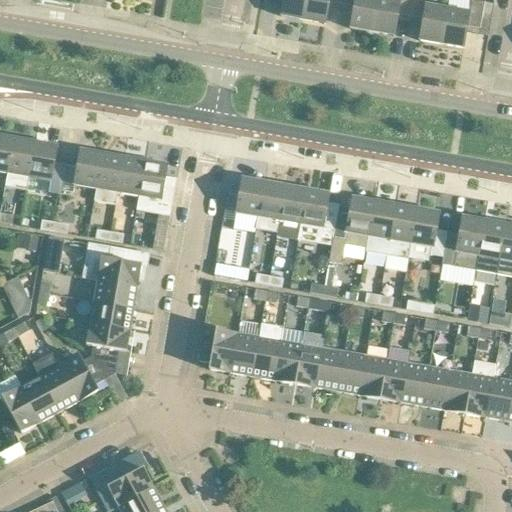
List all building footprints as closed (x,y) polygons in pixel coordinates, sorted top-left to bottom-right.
[(280,17),(303,21),(306,0),(283,0),(281,16),(280,16),(280,17)] [(306,0),(303,21),(325,25),(329,3),(341,5),(342,0),(306,0)] [(349,29),(372,33),(377,0),(342,0),(341,5),(354,7),(350,28),(349,28),(349,29)] [(377,0),(372,33),(394,37),(397,22),(398,15),(410,17),(413,0),(377,0)] [(418,41),(441,45),(447,10),(426,6),(426,0),(413,0),(410,17),(423,19),(419,40),(418,40),(418,41)] [(469,13),(447,10),(441,45),(463,49),(467,27),(489,31),(494,5),(471,1),(469,13)] [(14,139),(0,136),(0,173),(7,175),(14,139)] [(7,175),(5,187),(26,191),(29,178),(35,143),(14,139),(7,175)] [(29,178),(27,190),(48,193),(49,190),(61,192),(65,166),(54,164),(56,149),(58,149),(58,147),(35,143),(29,178)] [(96,190),(102,155),(79,151),(79,152),(80,153),(77,168),(65,166),(61,192),(73,194),(75,186),(96,190)] [(115,206),(118,194),(124,159),(102,155),(96,190),(94,202),(115,206)] [(118,194),(139,198),(145,162),(124,159),(118,194)] [(168,166),(145,162),(139,198),(136,212),(170,218),(177,180),(165,178),(166,168),(168,168),(168,166)] [(235,214),(258,218),(264,183),(241,179),(241,181),(242,181),(239,196),(236,213),(235,213),(235,214)] [(258,218),(279,222),(285,187),(264,183),(258,218)] [(279,222),(277,237),(298,241),(301,226),(307,191),(285,187),(279,222)] [(330,195),(307,191),(301,226),(298,241),(332,247),(337,213),(339,206),(327,203),(328,196),(330,196),(330,195)] [(332,247),(329,264),(342,266),(343,258),(345,245),(366,249),(368,238),(374,202),(351,198),(351,200),(352,200),(349,216),(337,213),(332,247)] [(366,253),(387,257),(395,206),(374,202),(368,238),(366,249),(366,253)] [(408,261),(411,245),(417,210),(395,206),(387,257),(408,261)] [(447,233),(436,231),(438,215),(440,216),(440,214),(417,210),(411,245),(431,249),(429,255),(443,258),(447,233)] [(14,217),(0,215),(0,223),(12,226),(14,217)] [(442,266),(476,272),(484,222),(461,218),(461,219),(462,220),(459,235),(447,233),(443,258),(442,266)] [(40,231),(54,233),(55,224),(42,222),(40,231)] [(476,272),(497,276),(506,225),(484,222),(476,272)] [(69,226),(55,224),(54,233),(67,235),(69,226)] [(511,278),(511,226),(506,225),(497,276),(511,278)] [(95,240),(109,243),(110,233),(97,231),(95,240)] [(124,236),(110,233),(109,243),(122,245),(124,236)] [(25,236),(22,250),(37,253),(40,239),(25,236)] [(58,275),(64,241),(49,238),(43,272),(58,275)] [(163,252),(165,243),(151,240),(150,250),(163,252)] [(108,261),(101,260),(97,282),(137,289),(139,281),(144,282),(147,268),(136,266),(138,254),(110,249),(108,261)] [(328,267),(325,287),(332,288),(335,268),(328,267)] [(214,277),(227,279),(229,270),(215,268),(214,277)] [(255,284),(268,287),(270,277),(256,275),(255,284)] [(283,280),(270,277),(268,287),(282,289),(283,280)] [(28,278),(22,282),(28,290),(34,285),(28,278)] [(41,282),(39,294),(49,295),(51,283),(41,282)] [(97,282),(93,303),(134,310),(137,289),(97,282)] [(310,294),(323,296),(325,287),(311,285),(310,294)] [(23,286),(15,292),(23,302),(31,296),(23,286)] [(332,288),(325,287),(323,296),(337,299),(338,290),(332,288)] [(253,300),(265,302),(267,293),(255,291),(253,300)] [(279,295),(267,293),(265,302),(277,304),(279,295)] [(49,295),(39,294),(37,306),(47,307),(49,295)] [(365,304),(378,306),(380,297),(366,294),(365,304)] [(393,299),(380,297),(378,306),(392,308),(393,299)] [(296,308),(308,310),(310,300),(298,298),(296,308)] [(331,304),(310,300),(308,310),(329,313),(331,304)] [(408,302),(406,311),(433,316),(435,306),(408,302)] [(93,303),(90,324),(130,331),(134,310),(93,303)] [(338,315),(350,317),(352,308),(340,305),(338,315)] [(488,325),(490,316),(491,311),(491,310),(470,306),(467,322),(488,325)] [(364,310),(352,308),(350,317),(362,319),(364,310)] [(490,316),(488,325),(502,328),(509,329),(511,315),(504,314),(491,311),(490,316)] [(381,323),(393,325),(395,315),(383,313),(381,323)] [(407,317),(395,315),(393,325),(405,327),(407,317)] [(424,330),(436,332),(437,322),(425,320),(424,330)] [(449,324),(437,322),(436,332),(448,334),(449,324)] [(14,329),(18,338),(29,332),(24,323),(14,329)] [(97,348),(95,360),(115,375),(119,352),(126,353),(130,331),(90,324),(86,346),(97,348)] [(261,325),(259,338),(252,378),(273,382),(280,342),(283,328),(261,325)] [(466,337),(478,339),(480,330),(468,328),(466,337)] [(8,344),(18,338),(14,329),(3,335),(8,344)] [(492,332),(480,330),(478,339),(490,342),(492,332)] [(202,335),(198,362),(210,364),(209,371),(231,375),(238,334),(216,331),(215,338),(202,335)] [(259,338),(238,334),(231,375),(252,378),(259,338)] [(273,382),(295,386),(302,346),(280,342),(273,382)] [(323,349),(302,346),(295,386),(316,390),(323,349)] [(344,353),(323,349),(316,390),(337,393),(344,353)] [(365,357),(344,353),(337,393),(358,397),(365,357)] [(34,366),(40,378),(60,413),(79,403),(59,367),(53,356),(34,366)] [(95,386),(115,375),(95,360),(84,366),(79,356),(59,367),(79,403),(98,393),(95,386)] [(358,397),(380,401),(387,360),(365,357),(358,397)] [(408,364),(387,360),(380,401),(401,404),(408,364)] [(474,363),(472,375),(465,416),(486,419),(493,379),(495,367),(474,363)] [(401,404),(422,408),(429,368),(408,364),(401,404)] [(451,372),(429,368),(422,408),(444,412),(451,372)] [(444,412),(465,416),(472,375),(451,372),(444,412)] [(40,378),(21,388),(41,424),(60,413),(40,378)] [(486,419),(507,423),(511,396),(511,382),(493,379),(486,419)] [(21,434),(41,424),(21,388),(1,399),(21,434)] [(1,456),(6,465),(27,453),(23,445),(1,456)] [(137,473),(129,458),(89,479),(107,511),(117,506),(118,509),(154,489),(143,469),(137,473)] [(118,509),(119,511),(156,511),(164,508),(154,489),(118,509)] [(57,511),(53,503),(46,506),(48,511),(57,511)]
